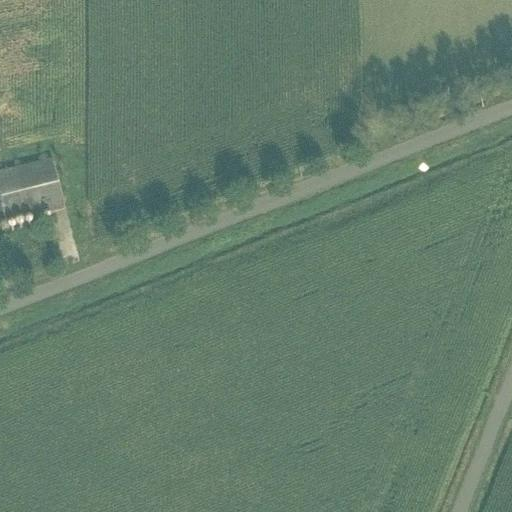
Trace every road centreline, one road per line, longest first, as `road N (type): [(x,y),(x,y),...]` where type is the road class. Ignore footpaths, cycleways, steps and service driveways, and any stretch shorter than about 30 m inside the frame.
road 1 (unclassified): [(0,307),(511,105)]
road 2 (unclassified): [(511,386),(462,511)]
